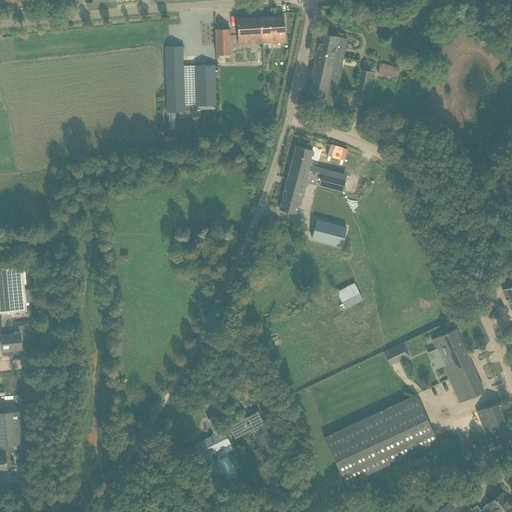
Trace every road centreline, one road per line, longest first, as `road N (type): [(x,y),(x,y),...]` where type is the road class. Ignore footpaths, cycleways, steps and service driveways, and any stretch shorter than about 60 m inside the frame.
road 1 (unclassified): [(124,456),(216,305),(286,117)]
road 2 (unclassified): [(511,375),(426,201),(401,168),(286,117)]
road 3 (unclassified): [(0,27),(279,0)]
road 4 (track): [(352,511),(511,443)]
